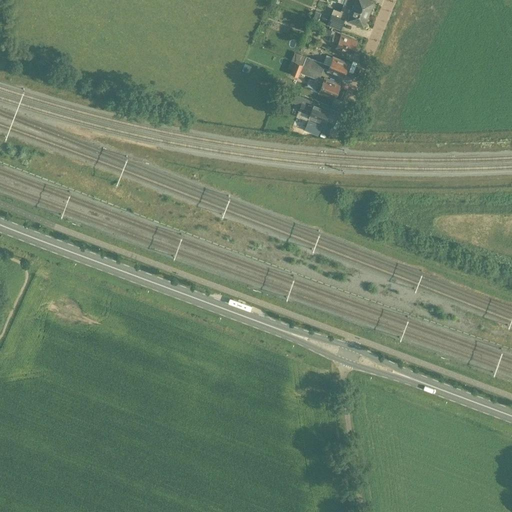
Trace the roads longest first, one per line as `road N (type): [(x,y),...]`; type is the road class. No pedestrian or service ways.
road 1 (tertiary): [(0,225),(511,416)]
road 2 (track): [(257,0),(227,74),(206,73),(199,62),(208,39)]
road 3 (residential): [(338,126),(388,0)]
